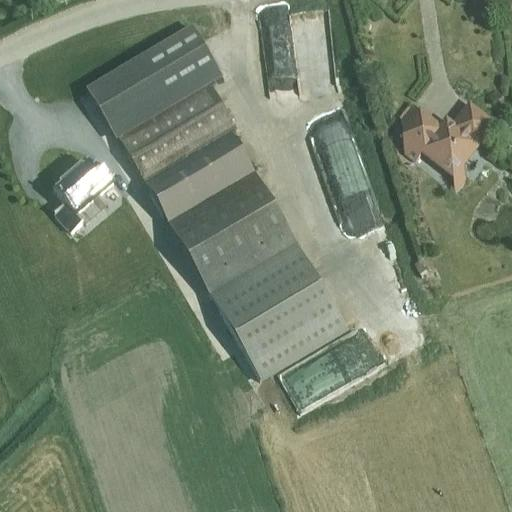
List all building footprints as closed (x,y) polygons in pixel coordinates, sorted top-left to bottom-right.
[(309,74),(331,74),(331,9),(309,8),(309,74)] [(120,147),(211,91),(223,84),(194,33),(90,95),(120,147)] [(211,91),(120,147),(264,388),(349,337),(232,139),(237,136),(211,91)] [(410,110),(401,122),(405,157),(416,166),(422,159),(454,183),(454,194),(453,195),(456,197),(466,183),(465,170),(497,128),(470,106),(453,127),(446,122),(440,129),(420,112),(418,116),(410,110)] [(315,120),(346,231),(381,221),(350,111),(315,120)] [(88,167),(55,195),(67,210),(55,220),(70,238),(83,227),(86,229),(108,211),(101,203),(116,190),(97,168),(92,172),(88,167)]
